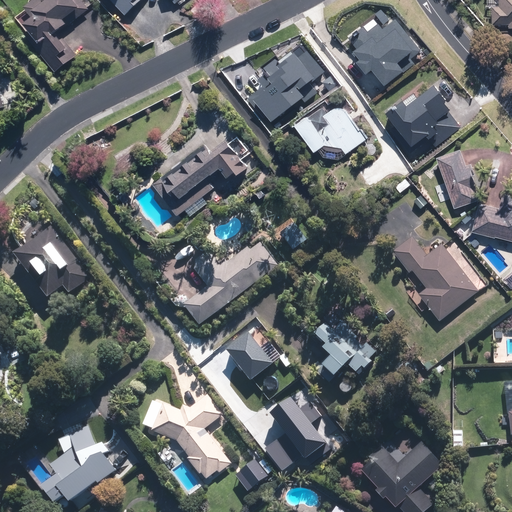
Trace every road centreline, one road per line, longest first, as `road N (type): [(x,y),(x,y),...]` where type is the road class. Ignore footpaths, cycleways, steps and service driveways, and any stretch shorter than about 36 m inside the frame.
road 1 (residential): [(300,0),(80,107),(0,174)]
road 2 (residential): [(511,101),(428,0)]
